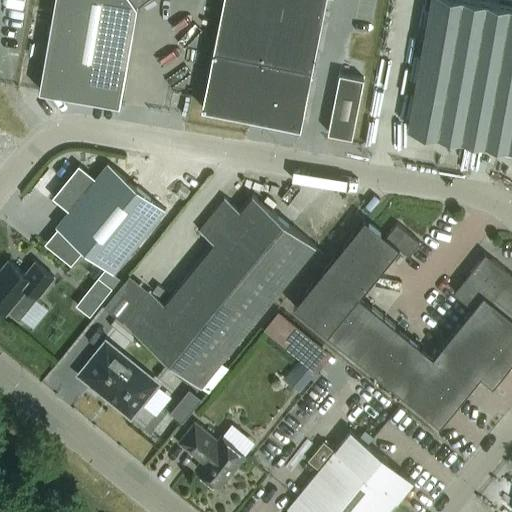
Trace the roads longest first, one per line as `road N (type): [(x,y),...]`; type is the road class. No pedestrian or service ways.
road 1 (unclassified): [(511,215),(361,177),(57,130),(0,192)]
road 2 (unclassified): [(164,511),(0,378)]
